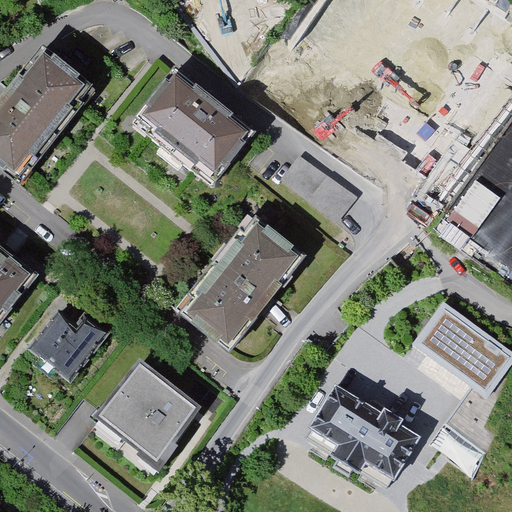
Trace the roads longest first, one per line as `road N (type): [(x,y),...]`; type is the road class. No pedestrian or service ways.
road 1 (residential): [(511,88),(435,192),(255,390),(168,511)]
road 2 (residential): [(102,511),(0,427)]
